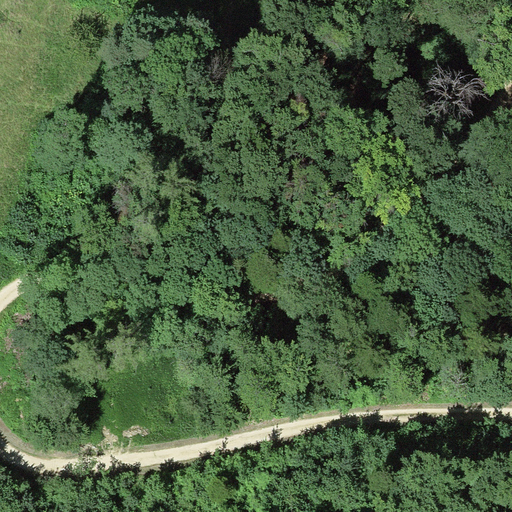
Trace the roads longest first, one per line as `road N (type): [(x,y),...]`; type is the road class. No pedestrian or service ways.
road 1 (track): [(0,307),(36,280),(86,270),(232,293),(299,288),(352,261),(411,211),(465,154),(511,77)]
road 2 (track): [(511,416),(327,422),(86,473),(32,469),(0,444)]
